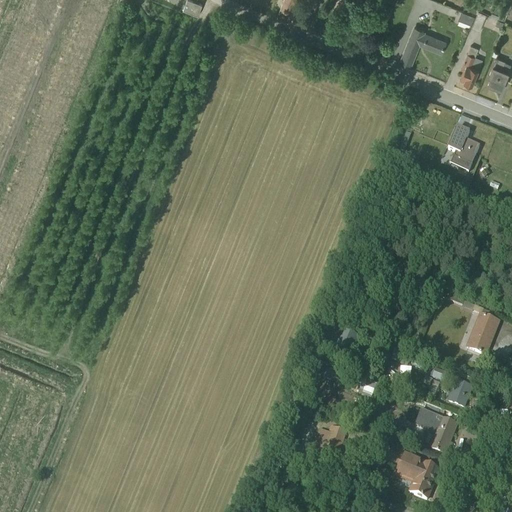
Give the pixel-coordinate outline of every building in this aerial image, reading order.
[(202,6),(187,0),(183,11),(197,17),(202,6)] [(283,0),(279,12),(296,19),(301,6),(294,3),(295,0),(283,0)] [(462,0),(459,10),(464,13),(469,0),(462,0)] [(505,22),(511,2),(511,0),(505,0),(499,16),(491,13),(492,11),(483,7),(482,9),(479,7),(477,11),(505,22)] [(461,12),(458,20),(471,25),(474,17),(461,12)] [(485,15),(478,12),(471,28),(479,31),(485,15)] [(441,53),(445,42),(424,33),(425,32),(414,27),(399,63),(409,67),(419,44),(441,53)] [(477,49),(470,46),(461,68),(464,69),(459,80),(463,82),(463,83),(471,86),(482,60),(474,57),(477,49)] [(505,61),(496,58),(488,76),(490,77),(487,84),(501,89),(511,65),(504,62),(505,61)] [(468,134),(457,129),(454,136),(452,135),(445,151),(454,154),(451,159),(471,168),(480,148),(465,142),(468,134)] [(444,295),(442,300),(462,308),(462,309),(478,315),(465,349),(485,357),(489,345),(488,345),(491,339),(492,339),(498,323),(492,321),(495,315),(444,295)] [(341,328),(329,324),(318,351),(329,356),(341,328)] [(366,326),(363,333),(384,341),(387,335),(366,326)] [(358,338),(342,331),(333,351),(349,358),(358,338)] [(411,358),(394,351),(391,360),(393,361),(393,362),(407,368),(411,358)] [(390,359),(382,356),(374,376),(382,379),(390,359)] [(423,364),(412,360),(410,366),(421,370),(423,364)] [(448,376),(429,368),(425,377),(444,384),(448,376)] [(338,373),(327,369),(324,376),(335,381),(338,373)] [(425,378),(423,385),(429,387),(431,381),(425,378)] [(448,399),(446,403),(464,410),(472,389),(472,388),(473,386),(456,379),(455,382),(455,381),(449,395),(446,393),(445,398),(448,399)] [(438,385),(433,383),(428,394),(434,397),(438,385)] [(450,444),(457,426),(420,410),(414,427),(427,433),(419,453),(441,462),(443,457),(444,457),(448,449),(450,450),(452,445),(450,444)] [(334,469),(346,434),(329,428),(327,434),(318,431),(308,460),(334,469)] [(404,456),(399,467),(398,467),(392,480),(401,483),(411,486),(408,494),(427,502),(440,472),(419,463),(420,462),(404,456)] [(282,486),(268,481),(264,495),(278,499),(282,486)]
